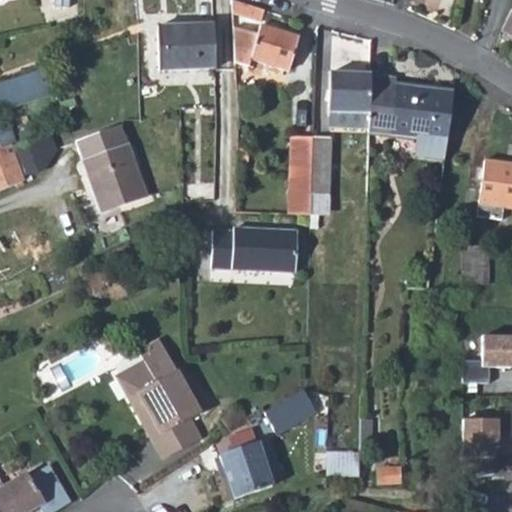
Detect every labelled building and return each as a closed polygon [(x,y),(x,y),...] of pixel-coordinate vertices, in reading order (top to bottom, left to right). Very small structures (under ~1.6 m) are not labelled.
[(68,0),(53,0),(53,8),(69,7),(68,0)] [(258,22),(263,7),(259,6),(242,0),(230,0),(231,11),(241,14),(241,18),(257,23),(258,22)] [(511,2),(509,11),(499,31),(511,37),(511,2)] [(163,70),(212,67),(214,67),(210,21),(159,26),(163,70)] [(255,32),(231,25),(231,39),(232,62),(245,66),(247,59),(286,71),(296,38),(256,27),(255,32)] [(0,81),(0,107),(1,110),(54,92),(45,67),(0,81)] [(394,77),(368,72),(368,75),(366,113),(366,127),(366,129),(413,137),(444,141),(451,93),(394,83),(394,77)] [(328,111),(366,113),(368,75),(328,73),(326,111),(328,111)] [(327,126),(366,127),(366,113),(328,111),(327,126)] [(76,135),(77,144),(81,163),(88,205),(143,194),(133,144),(129,126),(129,125),(76,135)] [(329,137),(311,136),(311,141),(309,194),(325,193),(327,193),(329,137)] [(38,142),(44,157),(47,167),(49,166),(58,151),(52,137),(38,142)] [(410,155),(441,160),(444,141),(413,137),(410,155)] [(288,140),(286,216),(308,217),(309,194),(311,141),(288,140)] [(47,167),(44,157),(38,142),(20,150),(25,164),(29,174),(47,167)] [(0,193),(4,192),(26,182),(18,166),(9,147),(0,150),(0,193)] [(501,207),(511,208),(511,165),(482,161),(474,217),(499,221),(501,207)] [(317,217),(324,217),(325,193),(309,194),(308,217),(317,217)] [(316,232),(317,217),(308,217),(308,231),(316,232)] [(211,231),(210,268),(293,273),(295,231),(233,228),(233,231),(211,231)] [(461,246),(459,283),(486,285),(487,271),(481,271),(482,247),(461,246)] [(511,334),(483,334),(483,359),(463,360),(464,380),(489,380),(490,368),(511,367),(511,334)] [(140,361),(117,374),(128,393),(128,396),(134,392),(157,433),(149,438),(161,459),(197,438),(185,419),(197,413),(154,340),(143,346),(149,356),(140,361)] [(134,351),(140,361),(149,356),(143,346),(134,351)] [(113,376),(125,397),(128,396),(128,393),(117,374),(113,376)] [(311,410),(299,390),(262,411),(274,432),(311,410)] [(125,397),(149,438),(157,433),(134,392),(128,396),(125,397)] [(236,407),(218,418),(226,432),(244,421),(236,407)] [(358,443),(368,443),(369,412),(358,412),(358,443)] [(502,419),(466,419),(466,455),(495,456),(496,446),(500,445),(502,419)] [(270,483),(254,440),(216,454),(232,497),(270,483)] [(320,466),(357,467),(358,443),(320,443),(320,466)] [(375,462),(374,478),(380,476),(380,478),(398,479),(399,462),(375,462)] [(0,511),(23,511),(35,504),(40,511),(45,511),(65,499),(42,464),(22,476),(20,472),(0,485),(0,511)]
